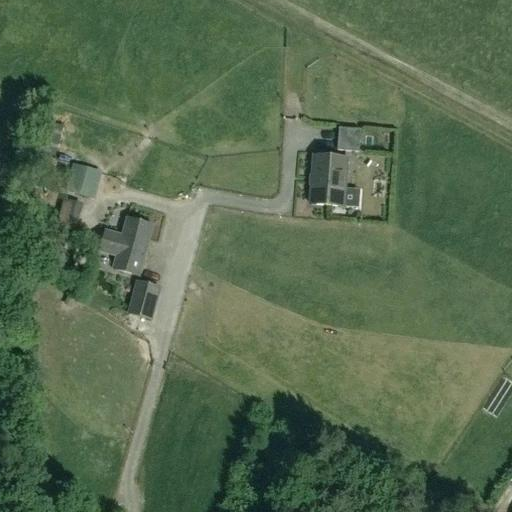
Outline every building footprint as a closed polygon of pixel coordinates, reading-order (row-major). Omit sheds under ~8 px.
[(62,127),(48,124),(41,154),(54,158),(62,127)] [(339,130),(337,151),(357,153),(359,131),(339,130)] [(344,161),(312,159),(309,207),(341,209),(344,161)] [(102,174),(72,166),(65,194),(95,202),(102,174)] [(152,228),(128,221),(123,238),(106,234),(100,253),(117,258),(114,270),(138,277),(152,228)] [(137,283),(128,316),(153,322),(161,289),(137,283)] [(0,405),(0,450),(9,450),(10,406),(0,405)]
